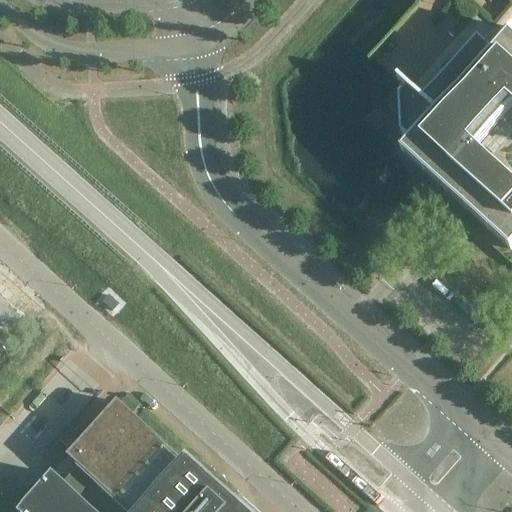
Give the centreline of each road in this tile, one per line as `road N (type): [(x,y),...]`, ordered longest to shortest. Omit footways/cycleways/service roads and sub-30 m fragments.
road 1 (unclassified): [(0,239),(300,511)]
road 2 (unclassified): [(356,322),(218,195),(204,168),(194,46)]
road 3 (tertiary): [(0,3),(37,35),(75,53),(194,46)]
road 4 (unclassified): [(511,461),(356,322)]
road 5 (unclassified): [(356,322),(442,226)]
